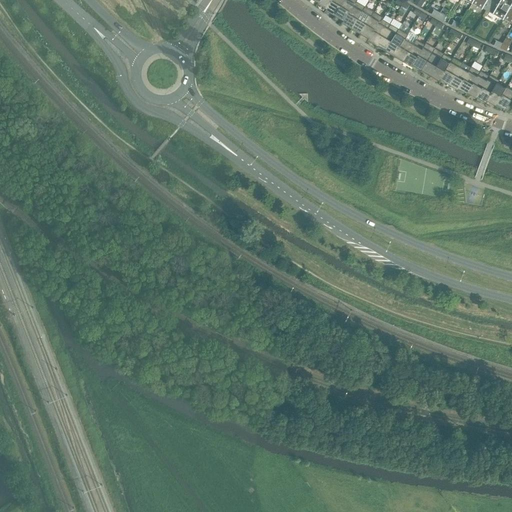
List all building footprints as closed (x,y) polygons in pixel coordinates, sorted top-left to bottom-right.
[(328,9),(333,0),(321,0),(320,3),(319,2),(319,3),(327,9),(328,9)] [(345,0),(333,0),(328,9),(327,9),(327,10),(336,15),(345,0)] [(345,21),(356,1),(357,1),(357,0),(345,0),(336,15),(344,20),(345,21)] [(494,0),(474,0),(473,3),(483,9),(483,8),(488,11),(494,0)] [(504,19),(511,3),(511,0),(501,0),(500,1),(498,0),(494,0),(488,11),(493,14),(494,14),(504,19)] [(352,28),(366,7),(357,1),(356,1),(345,21),(344,20),(343,22),(352,28)] [(407,9),(410,5),(404,1),(401,6),(407,9)] [(361,33),(374,12),(366,7),(352,28),(361,33)] [(438,18),(440,13),(434,10),(432,14),(438,18)] [(370,39),(382,19),(383,17),(374,12),(361,33),(369,38),(370,39)] [(444,21),(446,16),(440,13),(438,18),(444,21)] [(391,24),(382,19),(370,39),(369,38),(368,40),(378,45),(391,24)] [(458,29),(460,24),(454,21),(452,25),(458,29)] [(386,50),(399,29),(391,24),(378,45),(386,50)] [(399,29),(386,50),(395,56),(408,34),(399,29)] [(417,39),(408,34),(395,56),(404,61),(417,39)] [(417,39),(404,61),(413,67),(414,65),(426,45),(425,44),(417,39)] [(423,70),(436,49),(426,43),(425,44),(426,45),(414,65),(423,70)] [(432,75),(444,54),(436,49),(423,70),(432,75)] [(441,79),(453,59),(444,54),(432,75),(441,80),(442,79),(441,79)] [(450,84),(460,67),(461,67),(464,63),(454,57),(453,59),(441,79),(442,79),(450,84)] [(472,68),(471,67),(464,63),(461,67),(460,67),(450,84),(459,90),(460,88),(459,88),(472,68)] [(469,92),(481,72),(472,66),(471,67),(472,68),(459,88),(460,88),(469,94),(469,93),(469,92)] [(478,96),(491,76),(490,76),(481,71),(481,72),(469,92),(469,93),(478,98),(479,97),(478,96)] [(487,102),(488,101),(498,83),(499,83),(501,81),(491,75),(490,76),(491,76),(478,96),(479,97),(487,102)] [(498,105),(507,88),(506,88),(499,83),(498,83),(488,101),(497,106),(498,105)] [(509,105),(511,100),(511,89),(507,86),(506,88),(507,88),(498,105),(507,109),(509,105)]
